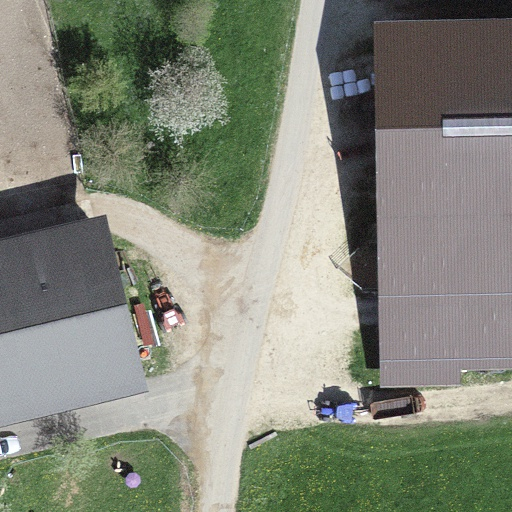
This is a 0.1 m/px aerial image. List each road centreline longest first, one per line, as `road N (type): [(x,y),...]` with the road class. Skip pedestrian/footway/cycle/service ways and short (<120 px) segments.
road 1 (track): [(218,511),(313,0)]
road 2 (track): [(0,158),(260,288)]
